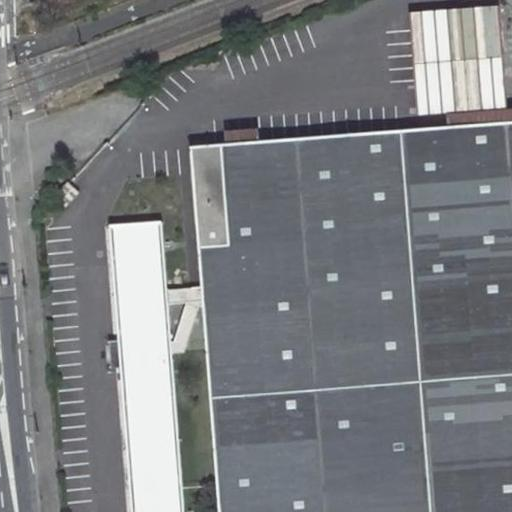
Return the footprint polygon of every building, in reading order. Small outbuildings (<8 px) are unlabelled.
[(498,6),(408,13),(416,113),(507,107),(498,6)] [(511,511),(511,117),(189,143),(202,299),(204,321),(219,511),(511,511)] [(68,192),(54,207),(62,214),(76,199),(68,192)] [(115,354),(107,355),(108,384),(119,383),(129,511),(184,511),(171,362),(170,351),(161,233),(107,239),(115,354)] [(202,299),(186,300),(186,314),(173,351),(170,351),(171,362),(185,361),(196,321),(204,321),(202,299)]
